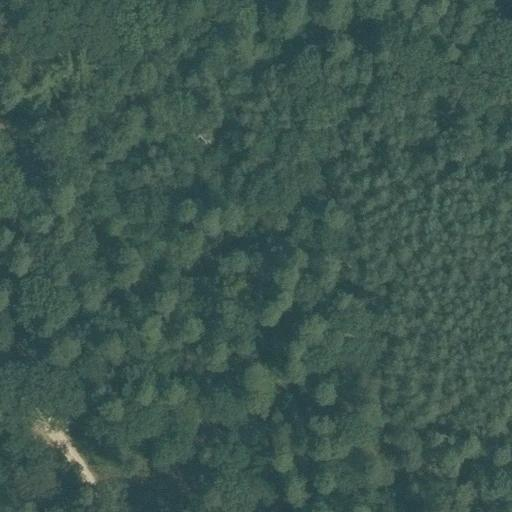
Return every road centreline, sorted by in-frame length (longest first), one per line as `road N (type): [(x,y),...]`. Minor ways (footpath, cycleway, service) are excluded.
road 1 (track): [(511,43),(44,39),(0,23)]
road 2 (track): [(0,360),(105,511)]
